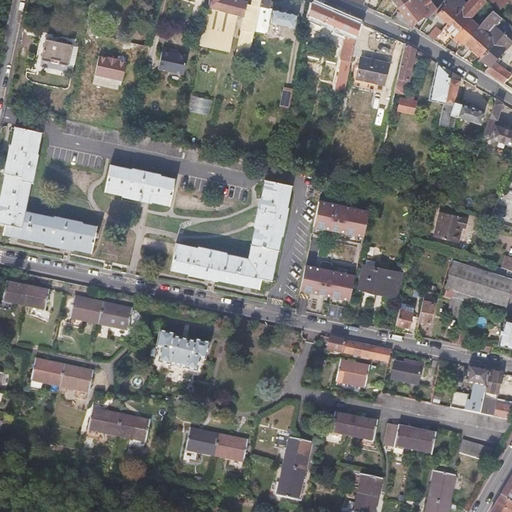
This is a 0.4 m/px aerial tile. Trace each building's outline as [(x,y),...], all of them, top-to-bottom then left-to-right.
[(209,0),(208,7),(238,14),(244,16),(247,4),(248,1),(242,0),(209,0)] [(257,19),(261,0),(251,0),(251,5),(247,4),(244,16),(241,30),(242,30),(254,33),(255,31),(257,19)] [(261,0),(257,19),(255,31),(265,33),(267,31),(269,23),(294,29),(297,14),(268,8),(269,5),(267,4),(267,0),(261,0)] [(390,0),(397,8),(405,2),(405,1),(405,0),(390,0)] [(436,9),(429,0),(407,0),(405,2),(397,8),(404,18),(411,26),(423,17),(426,19),(434,12),(436,9)] [(436,9),(434,12),(447,23),(466,3),(462,0),(443,0),(443,1),(436,9)] [(468,0),(466,3),(460,10),(470,19),(486,1),(484,0),(468,0)] [(488,0),(495,6),(496,5),(501,9),(509,0),(488,0)] [(357,30),(359,23),(312,3),(309,16),(348,33),(344,49),(352,51),(354,44),(357,30)] [(492,11),(496,14),(501,9),(496,5),(495,6),(492,11)] [(238,14),(208,7),(204,26),(234,34),(238,14)] [(444,27),(454,36),(470,19),(460,10),(447,23),(444,27)] [(486,50),(497,59),(504,50),(511,43),(511,41),(511,27),(496,14),(492,11),(478,26),(494,41),(486,50)] [(478,26),(470,19),(454,36),(462,44),(478,26)] [(200,44),(200,45),(230,52),(234,34),(204,26),(202,34),(200,44)] [(478,26),(462,44),(479,58),(486,50),(494,41),(478,26)] [(436,27),(428,36),(434,39),(441,31),(436,27)] [(252,42),(254,33),(242,30),(240,39),(252,42)] [(362,47),(366,34),(357,30),(354,44),(362,47)] [(249,57),(252,42),(240,39),(237,54),(249,57)] [(72,45),(46,40),(42,60),(68,65),(72,45)] [(408,81),(415,50),(405,43),(397,78),(407,81),(408,81)] [(172,50),(163,48),(159,68),(183,74),(187,56),(177,54),(171,53),(172,50)] [(350,61),(352,51),(344,49),(342,59),(350,61)] [(479,58),(479,59),(489,67),(497,59),(486,50),(479,58)] [(388,63),(360,57),(356,78),(384,84),(388,63)] [(450,70),(437,62),(428,100),(444,104),(450,78),(447,76),(448,74),(450,70)] [(189,110),(208,114),(219,69),(200,64),(189,110)] [(494,78),(504,83),(511,75),(503,67),(503,68),(494,78)] [(343,93),(348,70),(340,68),(334,90),(343,93)] [(461,78),(450,70),(448,74),(447,76),(450,78),(460,80),(461,78)] [(356,78),(352,77),(351,84),(382,91),(384,84),(356,78)] [(397,78),(394,92),(404,94),(407,81),(397,78)] [(455,102),(460,80),(450,78),(444,104),(439,125),(447,126),(450,115),(456,117),(480,125),(485,112),(476,109),(476,108),(468,105),(468,106),(455,102)] [(284,87),(279,106),(289,109),(293,89),(284,87)] [(408,90),(406,98),(413,100),(415,92),(408,90)] [(400,97),(397,111),(413,114),(417,101),(413,100),(406,98),(400,97)] [(502,103),(495,98),(486,127),(483,136),(499,142),(497,146),(502,148),(504,144),(511,146),(511,130),(495,125),(502,103)] [(456,117),(450,115),(447,126),(454,128),(456,117)] [(63,132),(247,171),(250,158),(228,153),(180,142),(131,132),(66,118),(63,132)] [(0,222),(5,224),(3,234),(45,243),(45,244),(72,250),(73,249),(91,253),(97,226),(54,216),(54,217),(25,211),(31,182),(32,182),(38,154),(37,154),(41,133),(15,127),(11,145),(10,145),(4,172),(5,173),(0,195),(0,222)] [(444,140),(436,138),(434,149),(441,151),(444,140)] [(132,169),(110,165),(104,191),(123,195),(122,197),(151,203),(151,201),(169,205),(175,179),(160,175),(160,174),(132,168),(132,169)] [(364,180),(372,181),(374,169),(367,168),(364,180)] [(255,226),(248,258),(226,254),(226,253),(198,246),(198,248),(176,243),(170,270),(189,274),(188,275),(216,281),(217,280),(258,289),(261,278),(271,280),(281,235),(282,236),(288,208),(286,207),(291,186),(265,180),(261,198),(259,198),(254,226),(255,226)] [(433,193),(456,205),(461,196),(436,184),(433,193)] [(365,235),(369,207),(318,199),(314,227),(365,235)] [(467,219),(439,212),(433,236),(457,243),(460,231),(458,231),(459,226),(465,228),(467,219)] [(452,260),(511,278),(511,271),(500,268),(452,252),(449,259),(452,260)] [(511,271),(511,257),(504,255),(500,268),(511,271)] [(358,288),(395,296),(400,274),(374,268),(375,262),(366,260),(364,266),(363,266),(358,288)] [(506,307),(511,286),(511,278),(452,260),(444,288),(453,291),(451,298),(466,302),(467,302),(487,308),(489,302),(506,307)] [(324,277),(304,274),(297,304),(337,313),(339,300),(319,296),(324,277)] [(18,284),(7,282),(2,302),(23,307),(27,288),(18,286),(18,284)] [(45,311),(49,290),(37,288),(37,290),(27,288),(23,307),(45,311)] [(425,291),(422,301),(435,303),(437,294),(425,291)] [(463,317),(466,302),(451,298),(450,298),(447,313),(463,317)] [(99,321),(104,303),(87,299),(85,304),(73,301),(70,317),(83,320),(83,318),(99,321)] [(422,301),(418,320),(431,323),(435,303),(422,301)] [(121,307),(104,303),(99,321),(115,325),(115,328),(128,331),(132,315),(120,312),(121,307)] [(400,305),(395,324),(409,328),(414,308),(400,305)] [(497,346),(511,350),(511,346),(511,320),(504,318),(503,325),(500,324),(498,334),(500,335),(497,346)] [(470,333),(460,330),(459,332),(457,344),(467,346),(470,333)] [(171,339),(172,337),(161,334),(157,347),(162,349),(159,362),(195,370),(198,358),(204,358),(207,345),(196,342),(195,345),(171,339)] [(354,343),(330,338),(327,350),(352,355),(354,343)] [(485,342),(483,350),(492,352),(494,344),(485,342)] [(364,345),(354,343),(352,355),(370,359),(372,353),(363,351),(364,345)] [(372,353),(370,359),(388,363),(391,351),(364,345),(363,351),(372,353)] [(60,384),(64,365),(47,361),(46,366),(34,363),(30,379),(43,382),(44,380),(60,384)] [(404,363),(395,361),(391,380),(417,385),(421,367),(404,363)] [(366,386),(369,367),(352,363),(351,368),(339,366),(336,382),(349,385),(349,382),(366,386)] [(81,369),(64,365),(60,384),(76,387),(75,390),(89,393),(92,377),(80,374),(81,369)] [(453,393),(450,408),(480,414),(489,372),(469,368),(466,383),(474,385),(471,402),(467,401),(468,396),(453,393)] [(501,374),(489,372),(480,414),(511,420),(511,402),(502,401),(503,395),(497,394),(501,374)] [(505,432),(511,421),(511,420),(480,414),(450,408),(430,404),(381,394),(380,394),(374,403),(505,432)] [(117,433),(122,415),(105,411),(104,416),(91,413),(88,429),(101,432),(101,430),(117,433)] [(347,415),(335,412),(330,433),(352,437),(356,419),(346,417),(347,415)] [(139,419),(122,415),(117,433),(134,437),(133,439),(146,442),(150,426),(138,423),(139,419)] [(374,442),(378,421),(366,419),(365,421),(356,419),(352,437),(374,442)] [(385,444),(393,446),(397,427),(389,425),(385,444)] [(412,451),(416,432),(407,430),(408,427),(398,425),(397,427),(393,446),(412,451)] [(215,453),(219,435),(202,431),(201,436),(188,433),(185,449),(198,452),(199,449),(215,453)] [(425,433),(416,432),(412,451),(432,455),(436,433),(426,431),(425,433)] [(236,438),(219,435),(215,453),(231,457),(230,459),(243,462),(247,446),(235,443),(236,438)] [(285,467),(304,472),(308,455),(303,453),(306,441),(290,438),(287,451),(289,451),(285,467)] [(487,461),(494,449),(463,440),(459,453),(487,461)] [(300,489),(304,472),(285,467),(282,484),(279,483),(276,496),(292,500),(295,488),(300,489)] [(448,505),(451,489),(454,489),(456,476),(433,472),(427,500),(448,505)] [(357,494),(376,497),(377,489),(380,489),(382,479),(361,475),(357,494)] [(511,477),(501,496),(511,503),(511,477)] [(374,506),(376,497),(357,494),(353,511),(375,511),(377,507),(374,506)] [(511,511),(511,503),(501,496),(491,511),(511,511)] [(446,511),(448,505),(427,500),(424,511),(446,511)]
